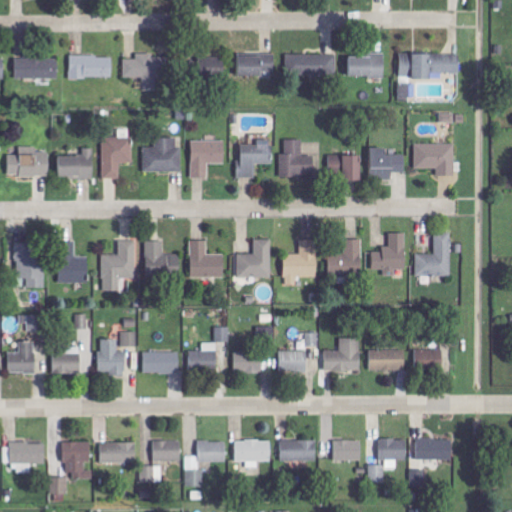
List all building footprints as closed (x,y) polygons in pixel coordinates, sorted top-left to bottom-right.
[(386,77),(386,53),(373,54),(373,58),(350,58),(351,78),(386,77)] [(338,76),(337,54),(288,55),(288,77),(338,76)] [(432,78),(432,74),(461,74),(461,54),(401,54),(401,78),(432,78)] [(125,78),(144,78),(144,91),(158,91),(158,76),(170,76),(169,55),(138,56),(138,59),(125,60),(125,78)] [(277,74),(276,55),(240,56),(241,76),(277,74)] [(114,56),(71,56),(71,79),(114,79),(114,56)] [(16,59),(17,80),(60,80),(60,59),(16,59)] [(219,61),(208,65),(214,80),(225,75),(219,61)] [(456,113),(441,114),(441,124),(457,123),(456,113)] [(103,138),(104,179),(121,179),(121,164),(134,163),(134,138),(103,138)] [(145,172),(183,172),(182,147),(179,147),(179,138),(156,139),(156,148),(145,148),(145,172)] [(242,146),(243,161),(238,161),(238,179),(257,178),(257,164),(274,164),(274,140),(259,140),(259,146),(242,146)] [(304,140),(286,140),(286,154),(281,154),(281,177),(319,177),(319,156),(304,156),(304,140)] [(226,164),(226,141),(192,142),(193,178),(210,178),(209,165),(226,164)] [(438,177),(457,176),(457,144),(416,144),(416,169),(438,169),(438,177)] [(387,155),(387,148),(373,149),(374,180),(394,179),(394,173),(407,172),(407,155),(387,155)] [(95,149),(84,149),(84,157),(60,156),(60,179),(95,179),(95,149)] [(9,155),(9,177),(51,177),(51,155),(9,155)] [(346,182),(364,181),(363,156),(330,156),(331,176),(346,176),(346,182)] [(417,277),(453,277),(452,233),(436,233),(436,255),(417,255),(417,277)] [(408,271),(408,234),(391,234),(391,251),(374,250),(373,274),(396,274),(396,271),(408,271)] [(239,255),(239,278),(273,278),(274,241),(255,240),(255,255),(239,255)] [(318,240),(301,241),(301,254),(286,255),(287,287),(298,287),(298,278),(319,278),(318,240)] [(363,240),(342,241),(342,249),(330,249),(331,277),(365,276),(363,240)] [(103,256),(103,292),(125,291),(124,279),(137,279),(137,241),(119,242),(120,255),(103,256)] [(226,255),(208,255),(208,241),(191,241),(192,279),(226,278),(226,255)] [(61,283),(90,283),(90,257),(76,257),(76,243),(61,242),(61,283)] [(148,276),(181,274),(181,254),(165,255),(165,242),(147,242),(148,276)] [(46,288),(46,245),(17,245),(17,279),(28,279),(28,289),(46,288)] [(89,330),(88,314),(76,315),(77,330),(89,330)] [(28,332),(42,332),(41,315),(21,316),(21,324),(28,324),(28,332)] [(231,327),(216,328),(217,343),(231,343),(231,327)] [(259,327),(259,340),(275,341),(275,328),(259,327)] [(138,347),(138,332),(123,332),(123,347),(138,347)] [(320,333),(307,334),(308,347),(321,347),(320,333)] [(363,372),(362,338),(341,339),(341,351),(326,351),(326,373),(363,372)] [(120,340),(101,340),(100,372),(112,372),(112,376),(127,376),(127,352),(120,352),(120,340)] [(9,353),(10,374),(37,373),(36,342),(20,342),(20,353),(9,353)] [(54,354),(54,374),(83,374),(82,347),(66,348),(66,354),(54,354)] [(442,368),(441,349),(416,351),(418,370),(442,368)] [(371,351),(372,372),(408,370),(407,350),(371,351)] [(190,369),(217,369),(217,352),(190,351),(190,369)] [(309,372),(310,352),(281,351),(280,372),(309,372)] [(180,352),(145,353),(145,374),(181,374),(180,352)] [(235,373),(264,373),(264,353),(236,352),(235,373)] [(408,461),(408,439),(380,440),(381,461),(408,461)] [(417,440),(418,461),(454,460),(454,439),(417,440)] [(182,441),(154,442),(155,462),(183,461),(182,441)] [(272,462),(273,441),(236,441),(236,462),(272,462)] [(281,442),(282,462),(319,461),(318,441),(281,442)] [(363,441),(335,441),(336,462),(363,461),(363,441)] [(187,487),(203,487),(203,463),(227,463),(227,442),(199,442),(199,456),(186,456),(187,487)] [(66,443),(67,481),(95,480),(95,471),(91,471),(90,443),(66,443)] [(135,443),(101,444),(102,465),(136,464),(135,443)] [(12,465),(47,465),(47,444),(11,444),(12,465)] [(141,483),(160,484),(161,467),(142,466),(141,483)] [(386,466),(370,466),(371,484),(386,484),(386,466)] [(411,471),(412,488),(426,487),(426,470),(411,471)] [(69,478),(51,478),(52,495),(70,495),(69,478)]
